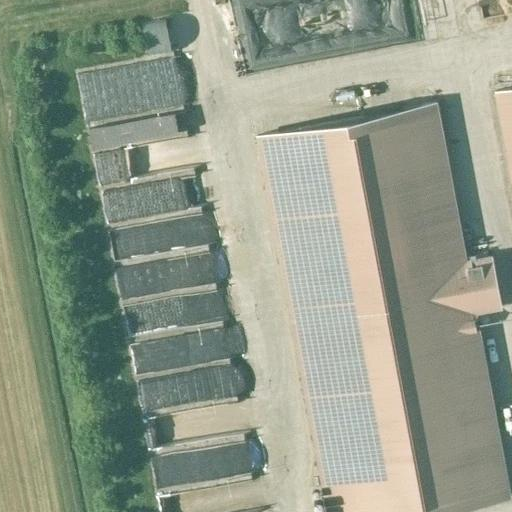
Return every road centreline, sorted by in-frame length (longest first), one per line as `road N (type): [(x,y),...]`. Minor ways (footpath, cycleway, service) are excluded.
road 1 (unknown): [(215,0),(310,511)]
road 2 (unknown): [(362,67),(452,70),(476,93),(511,248)]
